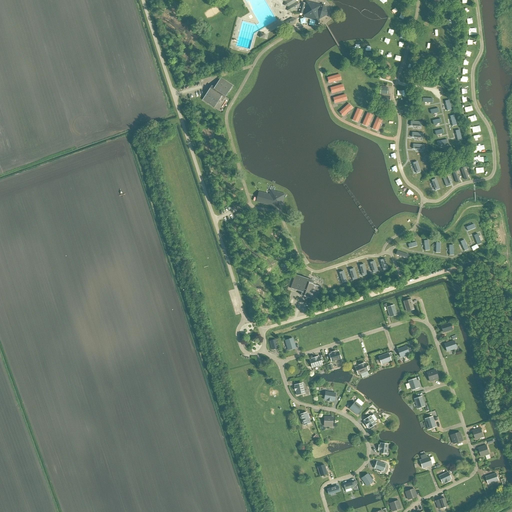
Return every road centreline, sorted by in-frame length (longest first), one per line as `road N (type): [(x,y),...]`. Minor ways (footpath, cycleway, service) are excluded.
road 1 (residential): [(405,511),(476,468),(429,326),(406,320),(284,361)]
road 2 (residential): [(244,320),(142,0)]
road 3 (residential): [(282,364),(295,401),(346,416),(366,440),(362,467),(321,490),(327,511)]
road 4 (track): [(304,317),(507,251)]
road 5 (track): [(511,462),(449,270)]
